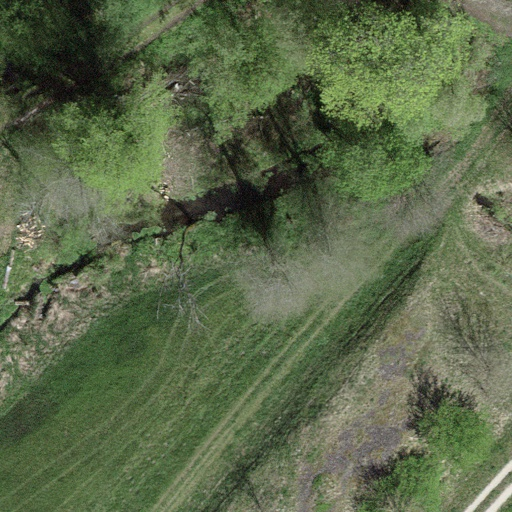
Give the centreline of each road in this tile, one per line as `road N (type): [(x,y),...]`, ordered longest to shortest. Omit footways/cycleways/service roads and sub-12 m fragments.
road 1 (track): [(511,87),(161,511)]
road 2 (track): [(0,119),(58,72),(193,0)]
